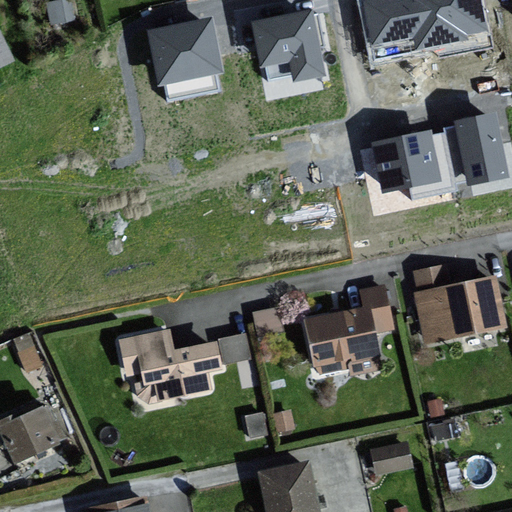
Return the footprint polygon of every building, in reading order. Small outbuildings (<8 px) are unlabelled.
[(484,28),(478,0),(384,0),(366,3),(376,57),(463,41),(462,33),(484,28)] [(311,14),(258,24),(266,62),(293,57),(296,75),(322,70),(311,14)] [(217,69),(208,23),(154,34),(163,80),(217,69)] [(0,67),(16,60),(0,28),(0,67)] [(496,116),(458,124),(469,181),(507,173),(496,116)] [(429,134),(376,143),(384,186),(437,177),(429,134)] [(445,266),(417,272),(421,291),(416,292),(427,343),(508,326),(498,277),(450,287),(445,266)] [(365,307),(310,318),(320,370),(349,365),(351,375),(383,369),(375,332),(393,329),(384,286),(362,291),(365,307)] [(218,334),(223,360),(252,354),(247,328),(218,334)] [(173,351),(169,329),(115,339),(123,384),(131,383),(135,405),(212,391),(210,376),(224,373),(218,342),(173,351)] [(60,442),(38,394),(0,411),(0,430),(15,463),(60,442)] [(411,471),(406,445),(371,451),(376,477),(411,471)] [(319,511),(306,463),(258,476),(268,511),(319,511)] [(158,511),(157,503),(145,506),(122,511),(158,511)]
